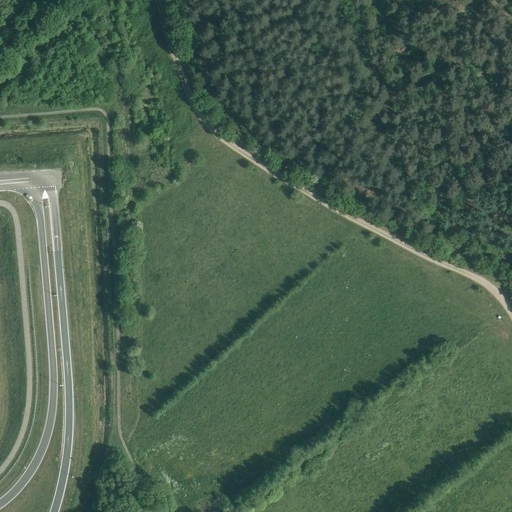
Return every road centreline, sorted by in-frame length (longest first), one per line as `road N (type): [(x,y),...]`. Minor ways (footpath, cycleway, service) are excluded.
road 1 (track): [(159,0),(189,91),(225,137),(358,221),(477,278),(511,314)]
road 2 (motorway): [(36,179),(52,401),(36,459),(0,504)]
road 3 (motorway): [(53,511),(68,402),(49,177)]
